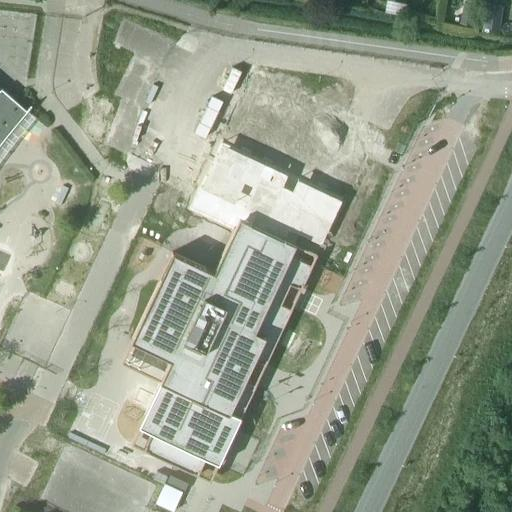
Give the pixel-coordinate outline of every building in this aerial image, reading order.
[(407,5),(387,2),(386,13),(405,16),(407,5)] [(460,22),(473,25),(477,6),(464,3),(460,22)] [(500,30),(503,6),(487,4),(483,27),(500,30)] [(1,88),(0,88),(0,144),(3,141),(27,111),(1,88)] [(159,281),(131,341),(171,359),(161,381),(156,390),(139,426),(152,432),(143,449),(174,464),(183,468),(198,475),(198,474),(206,458),(219,464),(220,461),(236,429),(257,384),(246,379),(255,359),(266,364),(293,308),(282,302),(291,283),(302,288),(313,264),(291,254),(300,235),(322,245),(344,199),(222,141),(190,209),(207,218),(233,230),(214,271),(173,251),(159,281)] [(165,483),(156,503),(174,511),(184,492),(165,483)]
